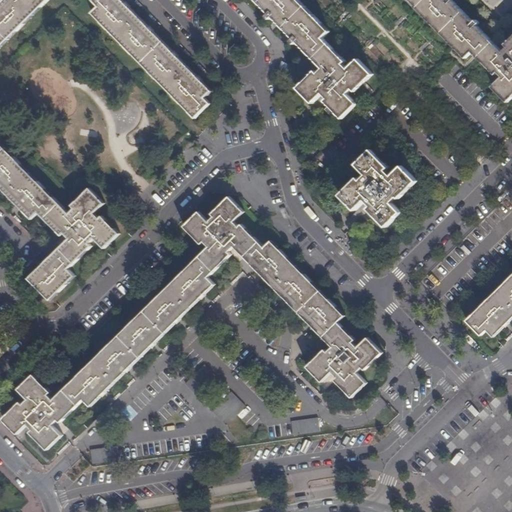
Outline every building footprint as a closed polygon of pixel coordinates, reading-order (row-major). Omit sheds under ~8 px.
[(6,0),(4,3),(0,6),(0,186),(2,189),(18,205),(23,210),(34,220),(41,213),(47,219),(63,236),(66,234),(71,239),(61,249),(49,261),(40,269),(30,279),(52,301),(77,276),(71,269),(94,247),(91,244),(96,239),(106,249),(122,234),(104,216),(101,219),(96,214),(106,204),(92,188),(73,206),(76,209),(71,214),(62,204),(56,198),(0,141),(0,51),(52,0),(92,0),(95,2),(100,8),(94,14),(206,129),(221,114),(207,99),(214,92),(206,85),(198,76),(179,56),(172,49),(159,36),(150,27),(131,7),(123,0),(6,0)] [(326,102),(343,120),(359,105),(359,104),(349,94),(353,90),(357,93),(374,75),(359,60),(349,69),(345,65),(348,62),(325,39),(332,32),(300,0),(256,0),(270,14),(268,17),(271,20),(274,18),(275,19),(280,24),(290,34),(294,38),(295,40),(293,42),(295,45),(298,42),(324,70),(320,74),(317,71),(299,89),(314,104),(324,94),(329,98),(326,102)] [(511,39),(507,45),(506,46),(509,48),(503,54),(494,44),(483,33),(479,29),(477,27),(480,24),(477,21),(474,24),(453,2),(454,0),(408,0),(467,59),(473,53),(496,76),(499,73),(504,78),(494,88),(509,104),(511,100),(511,39)] [(373,206),(370,210),(388,228),(405,212),(395,203),(400,198),(402,200),(420,182),(405,166),(394,176),(389,171),(392,168),(374,150),(358,165),(369,176),(364,181),(361,178),(360,178),(342,196),(357,212),(368,201),(373,206)] [(314,327),(323,336),(334,348),(329,352),(326,350),(308,367),(324,383),(333,373),(338,379),(336,381),(337,381),(353,398),(369,383),(359,373),(362,370),(364,368),(366,371),(384,353),(369,338),(359,348),(354,343),(357,340),(340,323),(347,316),(273,241),(266,248),(243,225),(241,227),(236,222),(246,213),(231,197),(213,215),(215,218),(211,222),(201,212),(185,228),(203,245),(205,243),(211,248),(201,257),(195,263),(55,400),(50,395),(53,393),(35,375),(20,390),(30,400),(24,405),(22,402),(4,420),(19,435),(29,425),(32,428),(34,430),(31,433),(49,451),(65,436),(55,426),(60,421),(62,423),(86,400),(93,407),(99,401),(108,392),(123,377),(133,368),(153,348),(161,340),(174,327),(183,319),(202,300),(211,291),(217,285),(210,278),(217,272),(233,256),(234,255),(231,252),(236,247),(245,257),(263,275),(271,284),(287,300),(295,308),(314,327)] [(511,277),(468,321),(483,336),(488,331),(495,338),(506,328),(511,321),(511,277)] [(195,374),(200,379),(210,370),(205,365),(195,374)] [(200,379),(205,384),(215,374),(210,370),(200,379)] [(190,389),(200,379),(195,374),(186,384),(190,389)] [(215,374),(205,384),(210,389),(220,379),(215,374)] [(195,394),(205,384),(200,379),(190,389),(195,394)] [(210,389),(205,384),(195,394),(200,398),(210,389)] [(227,407),(237,397),(232,392),(223,402),(227,407)] [(242,402),(237,397),(227,407),(232,411),(242,402)] [(218,416),(227,407),(223,402),(213,411),(218,416)] [(247,407),(242,402),(232,411),(237,417),(247,407)] [(232,411),(227,407),(218,416),(222,421),(232,411)] [(237,417),(232,411),(222,421),(227,426),(237,417)] [(318,418),(315,418),(311,419),(313,432),(320,431),(319,422),(318,418)] [(306,433),(304,419),(298,420),(299,434),(306,433)] [(313,432),(311,419),(304,419),(306,433),(313,432)] [(299,434),(298,420),(291,422),(293,435),(299,434)] [(111,447),(113,460),(120,459),(118,446),(116,446),(111,447)] [(99,462),(106,461),(104,447),(97,448),(99,462)] [(104,447),(106,461),(113,460),(111,447),(104,447)] [(92,463),(99,462),(97,448),(90,449),(92,463)]
